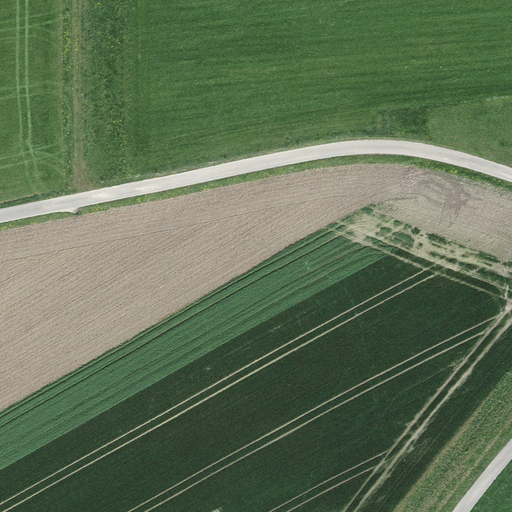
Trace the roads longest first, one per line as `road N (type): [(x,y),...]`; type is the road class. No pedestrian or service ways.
road 1 (track): [(0,215),(375,145),(511,183)]
road 2 (track): [(78,0),(80,198)]
